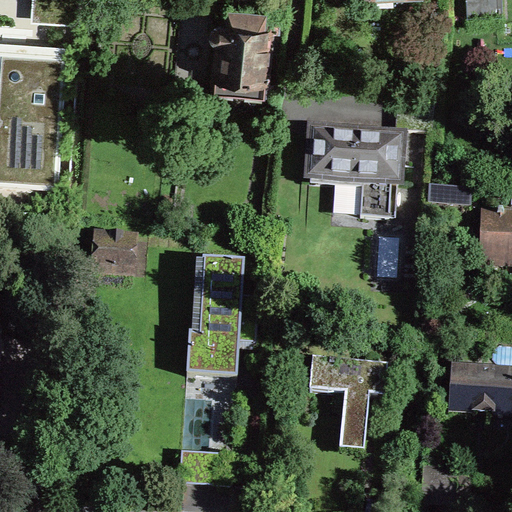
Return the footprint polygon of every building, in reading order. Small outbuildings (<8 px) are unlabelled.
[(503,14),(502,1),(511,0),(465,0),(466,15),(503,14)] [(233,109),(270,112),(273,87),(272,87),(272,86),(265,86),(270,30),(278,31),(280,12),(239,8),(228,7),(227,24),(221,24),(218,24),(215,25),(214,27),(213,30),(213,33),(215,35),(217,37),(219,38),(214,90),(234,92),(233,109)] [(0,197),(59,202),(70,48),(0,43),(0,197)] [(399,86),(396,127),(409,128),(432,130),(435,88),(399,86)] [(396,127),(307,120),(303,178),(362,182),(359,214),(394,217),(397,184),(405,184),(409,128),(396,127)] [(471,190),(441,188),(441,199),(470,201),(471,190)] [(505,211),(496,211),(496,214),(486,214),(484,262),(499,263),(511,263),(511,214),(505,214),(505,211)] [(131,271),(133,240),(96,238),(94,268),(131,271)] [(192,335),(190,335),(187,377),(237,380),(240,344),(242,344),(257,345),(260,298),(243,297),(245,264),(203,261),(203,264),(204,264),(199,337),(192,337),(192,335)] [(30,307),(28,339),(58,341),(60,309),(30,307)] [(344,451),(364,453),(370,398),(385,400),(388,369),(313,362),(310,393),(345,396),(340,451),(344,451)] [(511,372),(455,369),(452,410),(494,413),(494,408),(500,409),(511,409),(511,372)] [(182,454),(180,485),(202,486),(230,488),(233,457),(182,454)] [(421,503),(438,504),(441,472),(424,471),(421,503)] [(441,471),(441,472),(438,504),(455,505),(458,472),(441,471)]
